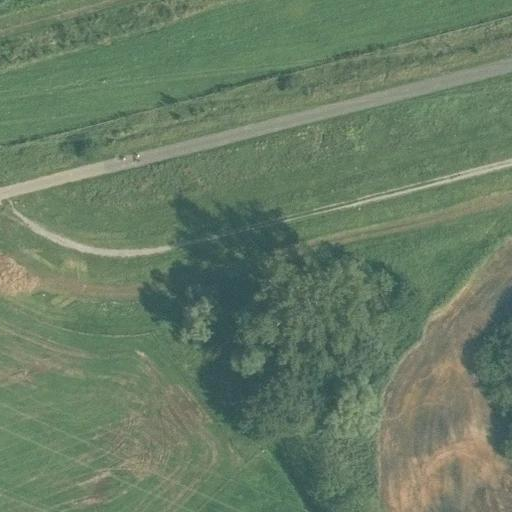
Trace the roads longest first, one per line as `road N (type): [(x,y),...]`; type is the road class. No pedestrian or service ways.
road 1 (track): [(0,204),(71,245),(145,253),(511,162)]
road 2 (unclassified): [(0,196),(511,61)]
